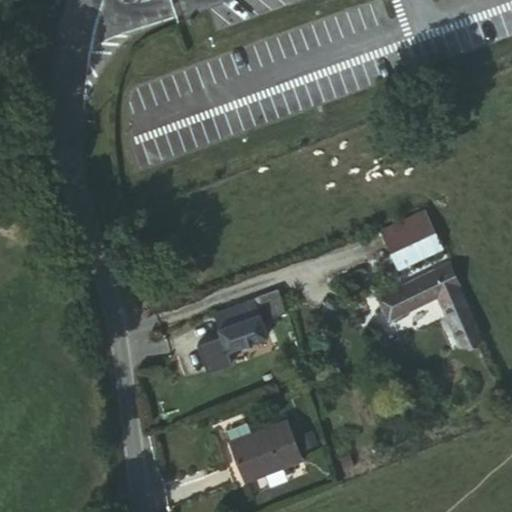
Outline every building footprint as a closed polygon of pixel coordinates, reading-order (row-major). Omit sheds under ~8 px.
[(388,252),(432,233),(422,213),(379,233),(388,252)] [(440,250),(432,233),(388,252),(396,270),(440,250)] [(438,294),(457,285),(460,284),(450,262),(383,295),(394,316),(438,294)] [(482,335),(457,285),(438,294),(463,344),(482,335)] [(263,315),(284,309),(277,286),(254,294),(263,315)] [(254,294),(216,308),(229,345),(268,329),(263,315),(254,294)] [(241,475),(296,455),(281,417),(226,439),(241,475)]
